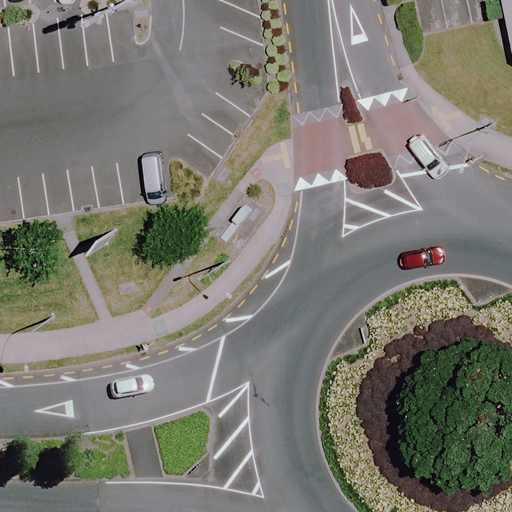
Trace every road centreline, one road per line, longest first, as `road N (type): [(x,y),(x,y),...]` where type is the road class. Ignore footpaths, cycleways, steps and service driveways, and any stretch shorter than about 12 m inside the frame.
road 1 (secondary): [(300,509),(0,493)]
road 2 (secondary): [(274,347),(302,289),(348,244),(406,216),(455,209),(511,217)]
road 3 (secondary): [(0,400),(134,391),(274,347)]
road 4 (secondary): [(300,509),(269,431),(274,347)]
